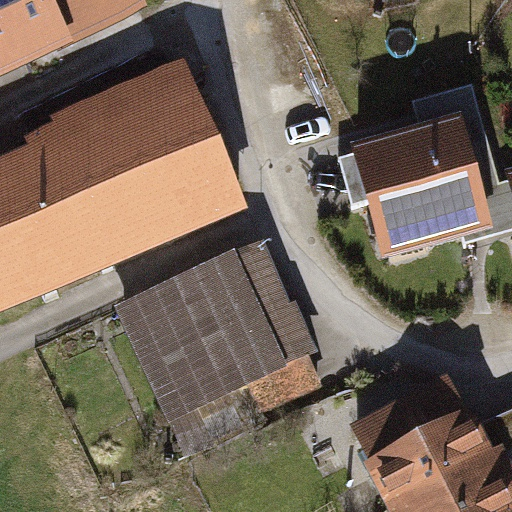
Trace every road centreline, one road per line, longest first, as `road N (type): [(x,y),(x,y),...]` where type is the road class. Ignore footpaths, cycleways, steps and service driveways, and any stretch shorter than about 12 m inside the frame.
road 1 (residential): [(222,0),(231,60),(301,224),(424,360),(465,371),(511,364)]
road 2 (track): [(301,224),(0,348)]
